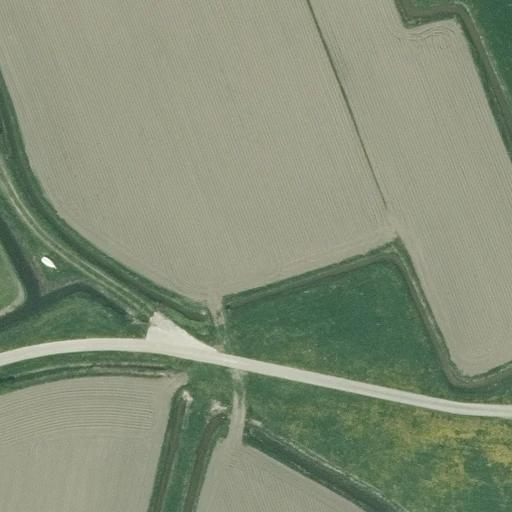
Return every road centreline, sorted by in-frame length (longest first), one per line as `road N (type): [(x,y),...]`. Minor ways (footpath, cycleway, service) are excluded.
road 1 (unclassified): [(0,363),(68,348),(139,345),(511,413)]
road 2 (track): [(194,352),(63,260),(28,224),(0,173)]
